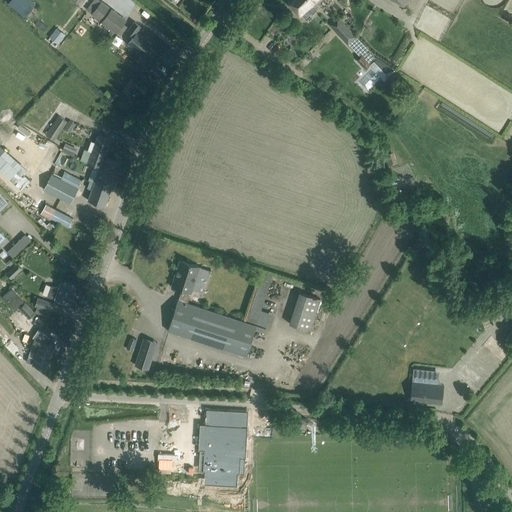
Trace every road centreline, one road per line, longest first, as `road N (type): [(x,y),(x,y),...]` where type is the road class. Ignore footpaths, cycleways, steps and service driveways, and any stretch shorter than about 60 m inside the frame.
road 1 (unclassified): [(511,494),(472,439),(437,422),(62,393)]
road 2 (tertiary): [(62,393),(164,103),(231,0)]
road 3 (tertiary): [(18,511),(62,393)]
